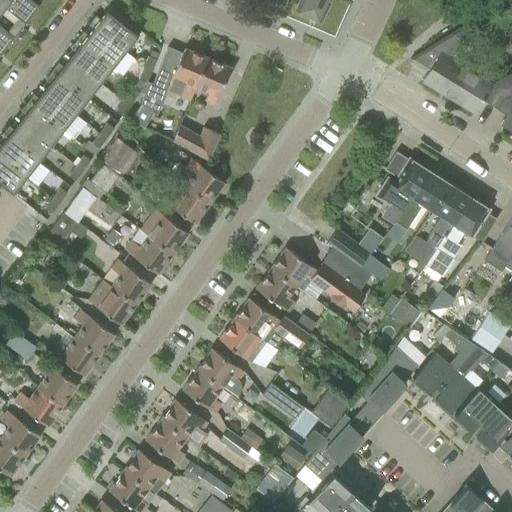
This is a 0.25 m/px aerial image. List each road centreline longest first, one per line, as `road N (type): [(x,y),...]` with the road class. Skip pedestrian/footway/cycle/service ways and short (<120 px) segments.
road 1 (residential): [(34,511),(345,72)]
road 2 (residential): [(511,172),(345,72)]
road 3 (residential): [(345,72),(169,0)]
road 4 (residential): [(0,114),(86,0)]
